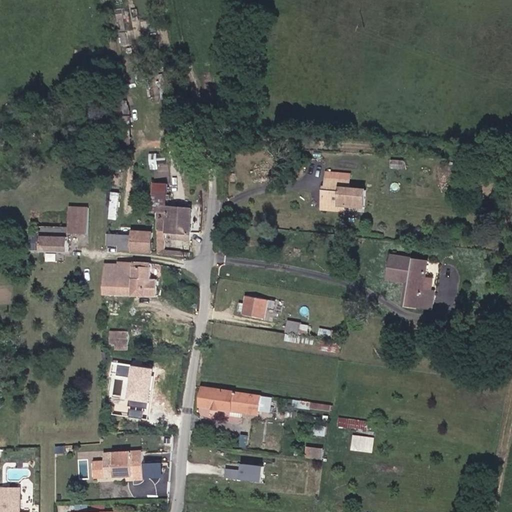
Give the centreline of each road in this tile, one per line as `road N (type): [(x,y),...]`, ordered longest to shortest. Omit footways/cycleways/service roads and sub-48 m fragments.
road 1 (residential): [(177,511),(208,306),(212,202)]
road 2 (unknown): [(211,247),(271,252),(395,285)]
road 3 (unknown): [(210,264),(89,252)]
